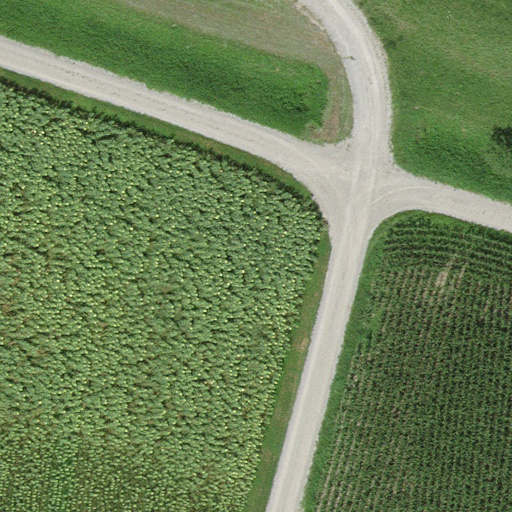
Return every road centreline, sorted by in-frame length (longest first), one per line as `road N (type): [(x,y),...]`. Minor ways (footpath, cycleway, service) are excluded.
road 1 (track): [(511,227),(0,59)]
road 2 (track): [(319,0),(356,57),(371,117),(367,181),(295,511)]
